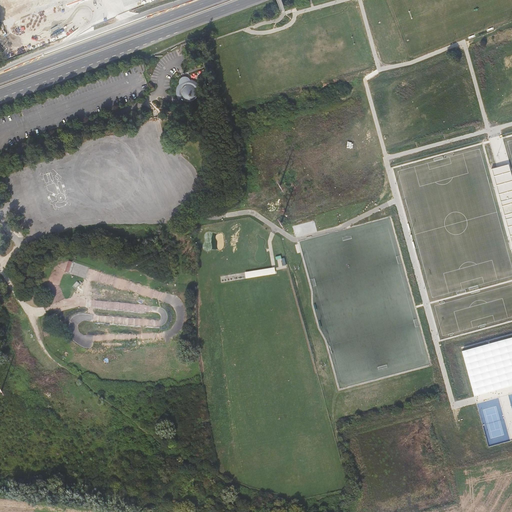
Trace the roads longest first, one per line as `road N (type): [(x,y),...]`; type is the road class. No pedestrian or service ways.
road 1 (track): [(0,221),(18,244),(79,225),(171,222),(186,208),(196,175),(169,151),(153,115)]
road 2 (primary): [(0,94),(250,0)]
road 3 (primary): [(210,0),(0,78)]
road 4 (track): [(133,190),(139,166),(126,145),(102,139),(80,152),(74,176),(87,197),(105,204),(129,195)]
